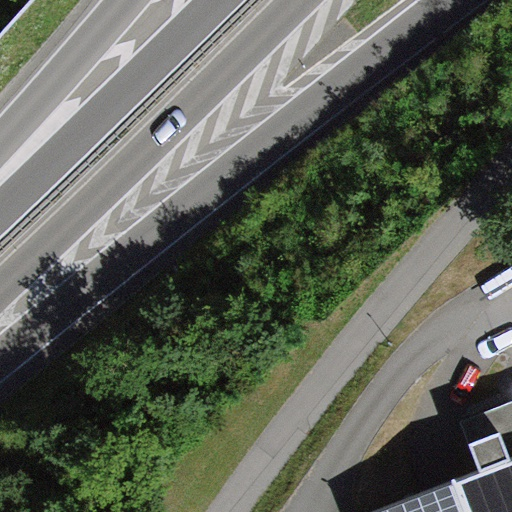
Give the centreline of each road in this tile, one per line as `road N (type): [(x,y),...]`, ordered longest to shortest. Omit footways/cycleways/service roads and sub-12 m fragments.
road 1 (primary): [(0,351),(452,0)]
road 2 (primary): [(0,287),(300,0)]
road 3 (primary): [(216,0),(0,211)]
road 4 (primary): [(120,0),(0,131)]
